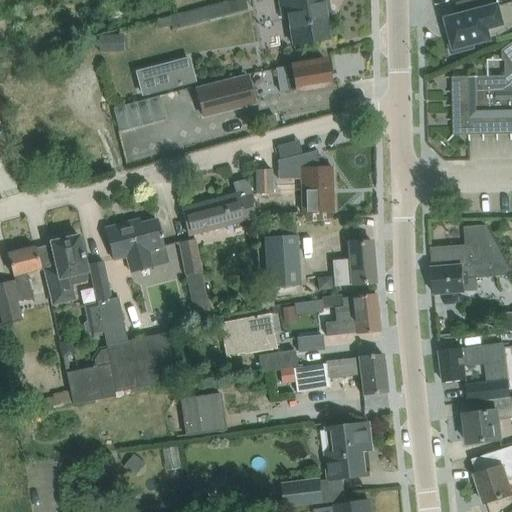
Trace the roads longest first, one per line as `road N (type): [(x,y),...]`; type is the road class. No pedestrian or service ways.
road 1 (residential): [(0,211),(399,107)]
road 2 (tertiary): [(427,511),(400,184)]
